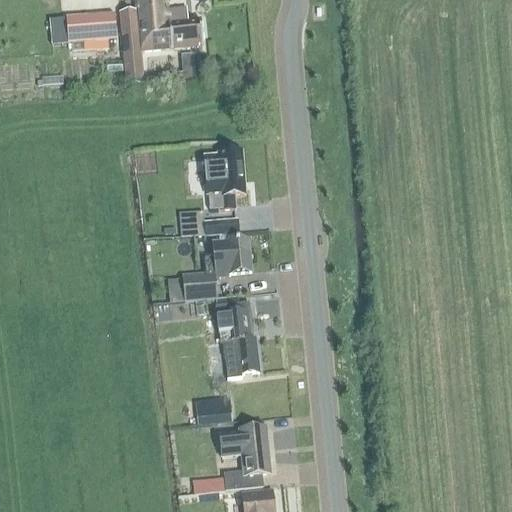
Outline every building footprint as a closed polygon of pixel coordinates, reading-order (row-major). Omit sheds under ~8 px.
[(171,51),(171,50),(191,48),(192,51),(197,51),(198,48),(201,48),(199,23),(185,24),(184,18),(186,18),(185,11),(166,12),(166,11),(165,0),(132,0),(134,15),(118,16),(118,19),(121,48),(124,87),(139,86),(136,54),(171,51)] [(67,48),(91,46),(89,19),(65,20),(67,48)] [(215,177),(216,199),(217,214),(234,213),(233,198),(244,197),(241,154),(217,156),(218,177),(215,177)] [(202,223),(203,238),(237,235),(236,221),(202,223)] [(202,223),(178,225),(179,239),(203,238),(202,223)] [(204,278),(181,280),(183,304),(215,301),(213,278),(250,274),(247,242),(237,242),(237,236),(218,237),(218,244),(214,244),(216,259),(202,260),(204,278)] [(214,302),(215,309),(225,308),(238,306),(237,299),(214,302)] [(226,382),(241,380),(241,377),(259,375),(255,340),(252,341),(248,305),(238,306),(225,308),(214,309),(219,347),(221,347),(222,361),(224,361),(226,382)] [(206,428),(203,404),(193,405),(196,429),(206,428)] [(295,463),(293,426),(270,427),(271,464),(295,463)] [(241,457),(242,474),(223,475),(225,493),(244,491),(260,490),(259,476),(268,475),(264,429),(238,431),(238,435),(229,436),(231,458),(241,457)] [(241,511),(271,511),(270,493),(240,496),(241,511)]
